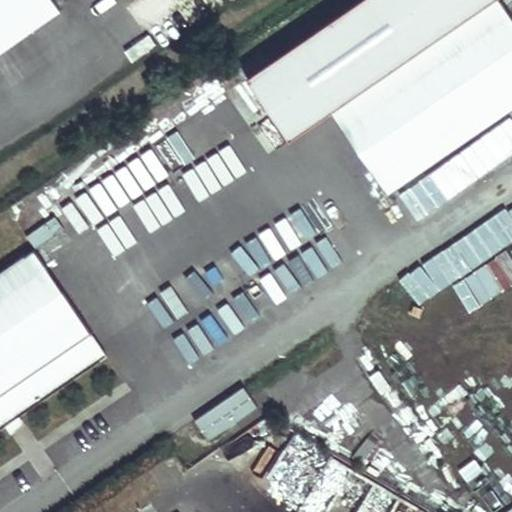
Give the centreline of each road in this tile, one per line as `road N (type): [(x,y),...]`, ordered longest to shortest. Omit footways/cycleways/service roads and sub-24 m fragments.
road 1 (unknown): [(84,511),(511,213)]
road 2 (unknown): [(161,68),(0,178)]
